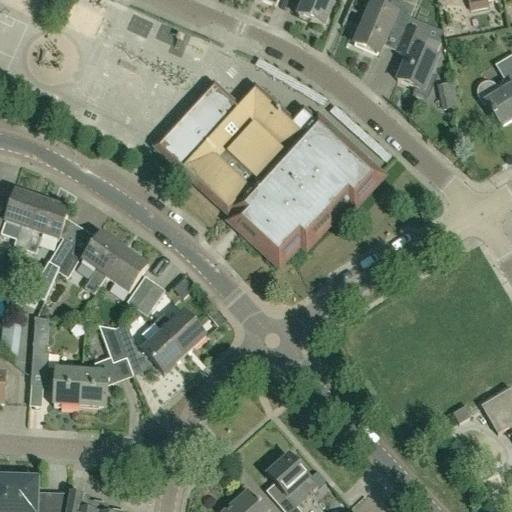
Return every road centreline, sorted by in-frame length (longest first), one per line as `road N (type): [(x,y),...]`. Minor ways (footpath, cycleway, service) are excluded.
road 1 (residential): [(479,215),(317,72),(267,39),(200,16)]
road 2 (tertiary): [(271,341),(146,217),(46,156),(0,141)]
road 3 (residential): [(271,341),(479,215)]
road 4 (tertiary): [(432,511),(271,341)]
road 5 (residential): [(178,457),(0,444)]
road 6 (residential): [(178,457),(213,389),(271,341)]
